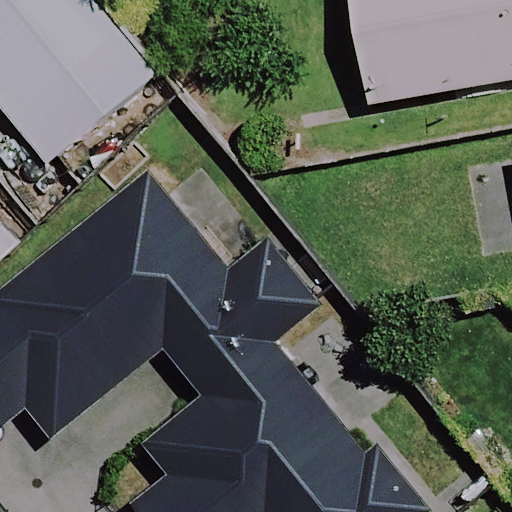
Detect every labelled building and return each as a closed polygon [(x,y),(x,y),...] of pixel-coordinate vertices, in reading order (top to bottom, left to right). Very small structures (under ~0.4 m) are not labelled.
[(167,73),(105,0),(0,0),(0,99),(57,166),(167,73)] [(511,0),(359,0),(378,106),(511,83),(511,0)] [(0,206),(0,274),(34,243),(0,206)] [(190,476),(219,511),(430,511),(314,373),(190,476)] [(108,511),(73,469),(19,511),(108,511)]
